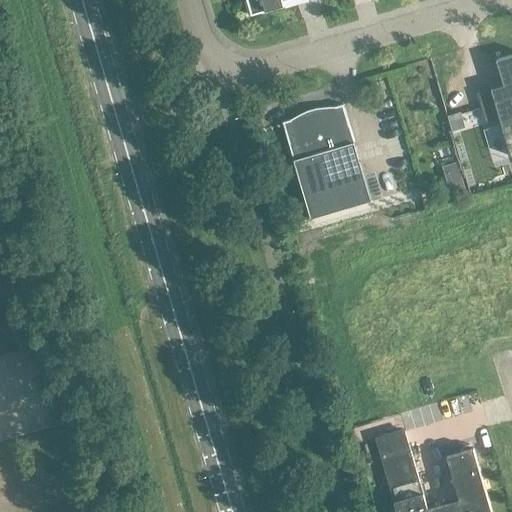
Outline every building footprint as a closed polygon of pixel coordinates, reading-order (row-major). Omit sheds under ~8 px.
[(282,0),(246,0),(251,15),(284,6),(282,0)] [(499,118),(504,134),(511,157),(511,156),(511,55),(496,60),(504,85),(478,93),(487,121),(499,118)] [(283,123),(294,161),(311,219),(371,201),(343,105),(335,107),(316,108),(315,109),(316,111),(309,113),(308,111),(307,111),(291,120),(283,123)] [(457,113),(449,116),(449,117),(453,129),(463,126),(459,114),(459,113),(457,113)] [(298,222),(298,205),(272,206),(272,223),(298,222)] [(428,511),(428,510),(405,431),(376,440),(397,511),(428,511)] [(460,500),(486,493),(473,449),(447,456),(460,500)] [(460,500),(428,510),(428,511),(491,511),(486,493),(460,500)]
